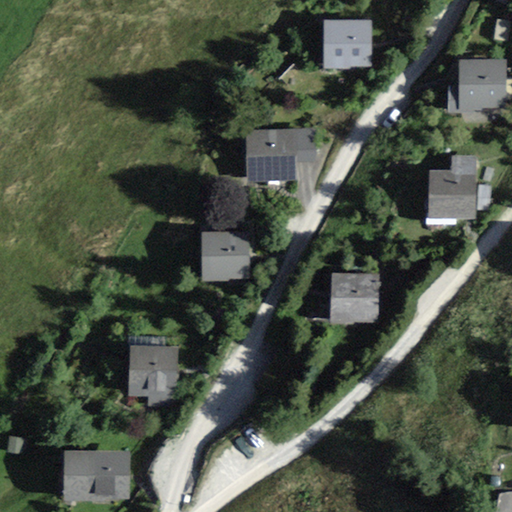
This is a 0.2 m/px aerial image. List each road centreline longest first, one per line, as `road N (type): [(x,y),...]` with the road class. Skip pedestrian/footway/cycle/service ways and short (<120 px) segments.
road 1 (residential): [(169,511),(198,436),(360,134),(461,0)]
road 2 (residential): [(201,511),(357,396),(511,214)]
